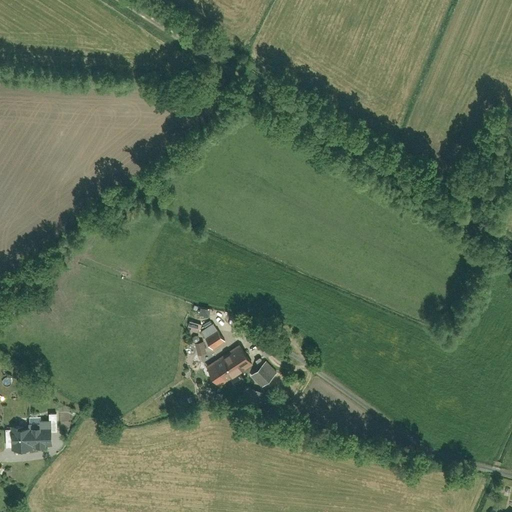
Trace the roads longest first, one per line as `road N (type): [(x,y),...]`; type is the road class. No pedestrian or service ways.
road 1 (track): [(126,0),(511,240)]
road 2 (residential): [(511,476),(435,452),(304,362),(264,345)]
